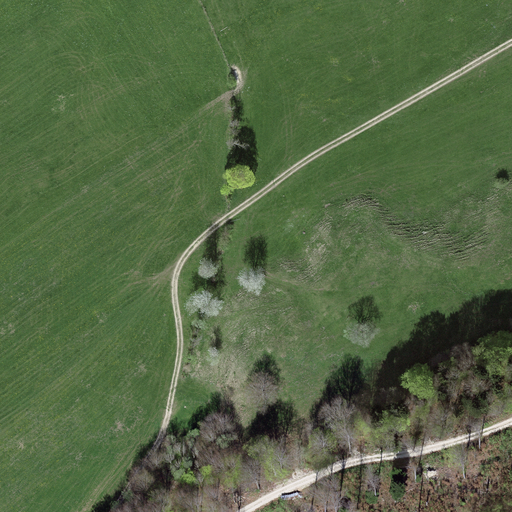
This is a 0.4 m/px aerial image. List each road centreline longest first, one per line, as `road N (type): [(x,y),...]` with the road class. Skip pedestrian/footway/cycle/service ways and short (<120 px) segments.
road 1 (track): [(511,42),(300,163),(186,254),(175,283),(173,391),(148,457),(110,511)]
road 2 (track): [(244,511),(358,460),(425,450),(511,421)]
